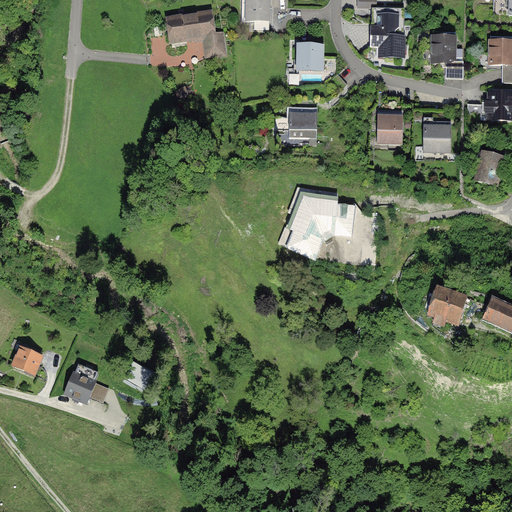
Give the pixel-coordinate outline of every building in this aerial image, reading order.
[(270,31),(270,0),(242,0),(242,22),(255,23),(255,30),(270,31)] [(377,9),(376,0),(358,0),(359,8),(377,9)] [(511,0),(493,0),(493,21),(510,22),(510,17),(511,16),(511,0)] [(405,11),(372,10),(372,47),(383,48),(383,58),(404,59),(405,11)] [(211,14),(168,21),(171,43),(205,38),(208,57),(225,54),(222,35),(215,36),(211,14)] [(456,39),(433,39),(433,64),(448,64),(447,80),(462,80),(462,54),(456,54),(456,39)] [(511,43),(491,43),(490,66),(509,66),(509,70),(504,70),(503,84),(511,83),(511,43)] [(324,71),(324,46),(298,45),(298,71),(324,71)] [(189,95),(185,90),(179,93),(182,99),(189,95)] [(511,96),(490,96),(490,103),(484,102),(484,106),(468,105),(468,120),(511,121),(511,96)] [(318,110),(288,109),(288,127),(290,127),(289,139),(310,140),(310,146),(317,146),(318,110)] [(403,115),(379,115),(379,142),(402,143),(403,115)] [(452,124),(424,123),(424,151),(439,151),(439,153),(451,153),(452,124)] [(497,188),(506,151),(492,148),(490,156),(483,154),(476,182),(497,188)] [(341,195),(301,188),(280,241),(317,259),(324,240),(334,235),(355,238),(359,203),(341,201),(341,195)] [(468,299),(437,289),(429,316),(436,318),(434,324),(445,327),(446,322),(459,326),(468,299)] [(511,310),(492,301),(484,318),(511,331),(511,310)] [(21,349),(14,367),(26,372),(25,374),(34,378),(43,358),(21,349)] [(157,378),(135,365),(127,378),(149,391),(157,378)] [(95,385),(74,376),(66,395),(87,404),(95,385)]
